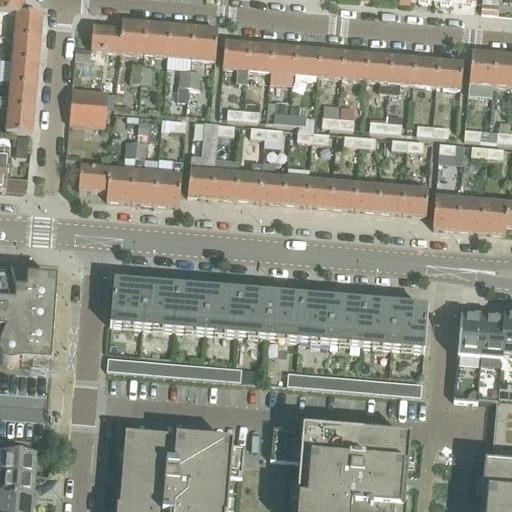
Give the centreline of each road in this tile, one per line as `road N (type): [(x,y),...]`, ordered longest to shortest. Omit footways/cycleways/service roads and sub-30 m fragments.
road 1 (residential): [(61,3),(511,43)]
road 2 (tertiary): [(447,271),(97,238)]
road 3 (residential): [(432,436),(82,408)]
road 4 (residential): [(49,198),(61,3)]
road 5 (residential): [(82,408),(97,238)]
road 6 (residential): [(434,420),(447,271)]
